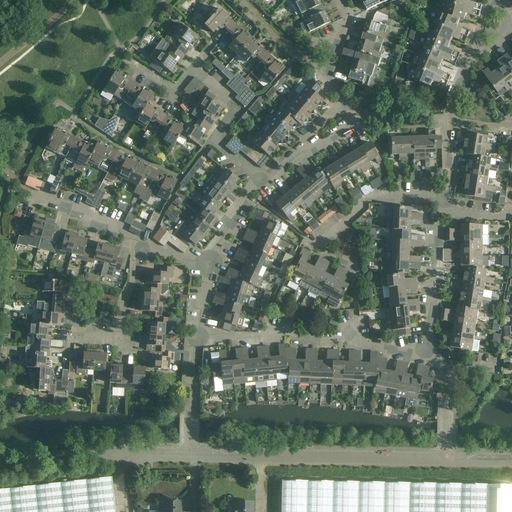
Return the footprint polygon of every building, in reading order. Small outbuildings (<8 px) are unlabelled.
[(293,4),(299,15),(300,14),(300,15),(321,5),(318,0),(293,0),(295,3),(293,4)] [(389,0),(360,0),(366,11),(390,0),(389,0)] [(404,2),(400,0),(391,5),(401,9),(404,2)] [(448,0),(448,3),(481,11),(482,5),(469,2),(469,0),(448,0)] [(481,11),(448,3),(446,11),(444,11),(443,14),(460,19),(465,20),(466,14),(479,17),(481,11)] [(330,22),(321,5),(300,15),(304,21),(302,22),(308,33),(330,22)] [(220,25),(228,32),(236,24),(219,9),(204,25),(213,33),(220,25)] [(443,14),(439,12),(437,15),(440,16),(436,24),(438,25),(468,37),(470,32),(457,26),(460,19),(443,14)] [(166,43),(167,42),(176,49),(185,56),(198,38),(180,25),(181,24),(177,21),(163,40),(166,43)] [(366,21),(360,40),(382,46),(384,40),(386,40),(390,28),(366,21)] [(252,38),(236,24),(228,32),(221,40),(237,55),(252,38)] [(465,43),(468,37),(438,25),(435,33),(431,31),(429,34),(450,43),(452,38),(465,43)] [(452,57),(458,59),(461,54),(448,48),(450,43),(429,34),(428,38),(425,45),(429,47),(452,57)] [(268,53),(252,38),(237,55),(245,63),(253,55),(260,62),(268,53)] [(360,40),(354,59),(378,66),(384,47),(382,46),(360,40)] [(172,74),(185,56),(176,49),(167,42),(166,43),(162,48),(164,49),(162,52),(161,51),(150,66),(159,73),(163,68),(172,74)] [(458,59),(452,57),(429,47),(426,55),(421,53),(420,56),(441,65),(443,60),(456,65),(458,59)] [(285,68),(268,53),(260,62),(261,62),(250,73),(258,80),(259,80),(261,77),(269,85),(285,68)] [(503,59),(511,71),(511,60),(508,55),(503,59)] [(131,62),(144,69),(147,63),(135,56),(131,62)] [(420,69),(449,82),(451,76),(439,70),(441,65),(420,56),(419,60),(423,62),(420,69)] [(211,63),(221,72),(225,68),(215,59),(211,63)] [(374,78),(378,66),(354,59),(350,71),(352,71),(350,79),(370,85),(372,77),(374,78)] [(511,88),(511,71),(503,59),(498,62),(502,68),(497,71),(510,89),(511,88)] [(420,69),(418,68),(414,76),(412,75),(411,79),(431,88),(434,82),(446,87),(449,82),(420,69)] [(510,89),(497,71),(493,75),(489,69),(483,73),(501,97),(510,89)] [(116,70),(104,90),(100,95),(109,101),(113,95),(114,96),(123,101),(135,82),(116,70)] [(234,92),(242,83),(244,80),(237,73),(226,85),(229,88),(234,92)] [(242,83),(234,92),(238,96),(246,87),(243,84),(249,78),(247,77),(244,80),(242,83)] [(299,95),(315,110),(318,107),(325,106),(327,104),(315,94),(320,88),(311,81),(306,87),(301,83),(294,91),(299,95)] [(154,94),(135,82),(123,101),(132,107),(141,113),(148,103),(148,104),(154,94)] [(478,83),(474,87),(479,93),(483,90),(478,83)] [(211,127),(217,118),(223,108),(213,102),(216,97),(208,90),(204,97),(204,96),(192,115),(198,119),(201,121),(211,127)] [(292,104),(312,121),(314,120),(313,112),(315,110),(299,95),(292,104)] [(151,119),(160,125),(166,115),(148,104),(148,103),(141,113),(135,122),(145,129),(151,119)] [(284,112),(301,126),(303,124),(311,123),(312,121),(292,104),(285,112),(284,112)] [(273,117),(290,131),(292,128),(300,128),(301,126),(284,112),(285,112),(280,108),(273,117)] [(173,146),(176,142),(180,134),(185,127),(166,115),(160,125),(169,131),(163,140),(173,146)] [(266,125),(287,143),(288,141),(288,134),(290,131),(273,117),(266,125)] [(187,139),(199,146),(211,127),(201,121),(198,119),(195,124),(194,121),(192,120),(189,120),(189,122),(188,121),(185,127),(180,134),(176,142),(183,146),(187,139)] [(102,132),(105,127),(99,123),(96,128),(102,132)] [(105,127),(104,129),(110,132),(113,126),(108,123),(105,127)] [(259,134),(276,148),(278,145),(285,145),(287,143),(266,125),(259,134)] [(56,153),(66,158),(76,138),(56,128),(53,134),(52,133),(51,133),(50,133),(49,134),(48,137),(48,138),(48,139),(50,140),(46,148),(56,153)] [(441,137),(435,137),(435,131),(428,131),(428,137),(424,137),(425,160),(425,165),(429,165),(428,153),(436,153),(435,149),(441,149),(441,137)] [(467,133),(465,144),(486,147),(486,150),(490,151),(491,145),(487,144),(488,137),(467,133)] [(259,134),(252,142),(255,145),(260,149),(265,154),(270,158),(272,160),(274,158),(273,150),(276,148),(259,134)] [(230,142),(241,151),(245,145),(234,136),(230,142)] [(413,138),(413,154),(420,154),(421,160),(425,160),(424,137),(413,138)] [(66,158),(75,162),(72,168),(83,173),(88,162),(95,147),(76,138),(66,158)] [(403,160),(402,138),(391,139),(391,155),(399,155),(399,161),(403,160)] [(407,154),(413,154),(413,138),(402,138),(403,160),(407,160),(407,154)] [(245,145),(241,151),(240,151),(246,155),(255,145),(252,142),(249,140),(245,145)] [(103,157),(113,162),(118,152),(98,142),(95,147),(88,162),(98,167),(103,157)] [(241,151),(230,142),(225,147),(236,156),(240,151),(241,151)] [(370,142),(360,148),(369,162),(374,159),(378,164),(381,161),(370,142)] [(485,157),(489,158),(490,151),(494,151),(495,146),(491,145),(490,151),(486,150),(486,147),(465,144),(463,154),(471,155),(485,157)] [(246,155),(251,160),(260,149),(255,145),(246,155)] [(146,148),(142,155),(146,157),(150,150),(146,148)] [(351,154),(363,173),(372,167),(369,162),(360,148),(351,154)] [(251,160),(256,164),(265,154),(260,149),(251,160)] [(216,153),(211,150),(206,156),(211,160),(216,153)] [(127,182),(137,161),(118,152),(113,162),(104,179),(111,182),(115,181),(117,177),(127,182)] [(261,169),(270,158),(265,154),(256,164),(261,169)] [(359,175),(363,173),(351,154),(342,160),(350,174),(356,170),(359,175)] [(494,172),(495,166),(491,166),(492,158),(489,158),(485,157),(471,155),(469,165),(490,169),(490,171),(494,172)] [(344,177),(350,174),(342,160),(332,165),(344,184),(348,182),(344,177)] [(137,161),(127,182),(137,186),(133,193),(140,196),(138,199),(143,201),(144,199),(146,193),(157,171),(137,161)] [(320,173),(332,186),(335,190),(344,184),(332,165),(321,173),(320,173)] [(489,179),(490,171),(490,169),(469,165),(467,175),(489,179)] [(214,176),(233,191),(236,187),(234,185),(238,180),(221,167),(214,176)] [(323,193),(309,176),(301,167),(296,171),(304,180),(301,183),(311,196),(315,200),(323,193)] [(320,173),(321,173),(317,169),(309,176),(323,193),(332,186),(320,173)] [(177,181),(157,171),(146,193),(144,199),(147,201),(150,195),(156,198),(157,196),(167,201),(177,181)] [(56,193),(64,178),(57,175),(50,190),(56,193)] [(225,198),(228,194),(230,195),(233,191),(214,176),(213,175),(206,184),(225,198)] [(491,192),(492,187),(487,186),(489,179),(467,175),(466,185),(487,189),(487,192),(491,192)] [(42,182),(28,177),(25,176),(23,183),(25,184),(24,185),(39,191),(42,182)] [(306,200),(311,196),(301,183),(292,190),(307,207),(310,204),(306,200)] [(221,203),(225,198),(206,184),(199,193),(205,197),(220,208),(223,204),(221,203)] [(84,196),(87,198),(90,192),(77,185),(74,191),(84,196)] [(485,199),(487,192),(487,189),(466,185),(464,196),(485,199)] [(304,210),(307,207),(292,190),(284,197),(295,209),(300,205),(304,210)] [(96,195),(91,206),(97,209),(105,194),(98,191),(96,195)] [(359,197),(356,191),(351,194),(355,200),(359,197)] [(91,206),(96,195),(90,192),(85,203),(91,206)] [(211,215),(214,211),(217,213),(220,208),(205,197),(198,206),(202,209),(203,209),(211,215)] [(289,214),(295,209),(284,197),(275,204),(290,221),(293,218),(289,214)] [(131,225),(138,210),(132,207),(124,222),(131,225)] [(387,219),(422,220),(422,214),(410,214),(410,208),(394,208),(388,207),(387,219)] [(203,209),(202,209),(196,218),(209,227),(209,228),(211,230),(214,225),(212,223),(216,218),(211,215),(203,209)] [(260,230),(276,237),(280,226),(266,220),(269,214),(257,209),(252,220),(263,226),(260,230)] [(152,231),(160,216),(154,212),(146,228),(152,231)] [(205,232),(209,228),(209,227),(196,218),(190,214),(184,222),(204,238),(207,234),(205,232)] [(38,249),(45,222),(34,219),(24,217),(22,225),(26,226),(23,238),(19,236),(17,244),(27,247),(27,246),(38,249)] [(313,231),(319,226),(312,218),(306,223),(313,231)] [(177,219),(172,225),(176,228),(181,222),(177,219)] [(422,220),(387,219),(387,230),(393,230),(394,230),(409,230),(410,226),(422,226),(422,220)] [(45,222),(38,249),(54,253),(58,241),(59,235),(54,233),(56,225),(45,222)] [(177,240),(188,248),(192,243),(195,245),(199,241),(201,242),(204,238),(184,222),(177,231),(181,235),(177,240)] [(446,230),(446,236),(483,236),(483,225),(461,225),(461,233),(458,233),(458,230),(446,230)] [(158,243),(167,232),(161,228),(153,239),(158,243)] [(276,237),(260,230),(258,234),(248,229),(245,235),(271,246),(276,237)] [(393,240),(421,242),(421,236),(409,235),(409,230),(394,230),(393,230),(393,240)] [(168,242),(173,246),(177,240),(181,235),(177,231),(176,231),(172,236),(168,242)] [(167,232),(158,243),(164,247),(168,242),(172,236),(167,232)] [(65,252),(72,254),(76,237),(65,234),(63,242),(58,241),(54,253),(64,256),(65,252)] [(251,249),(266,256),(271,246),(245,235),(242,240),(253,245),(251,249)] [(461,238),(461,246),(483,246),(483,236),(446,236),(446,241),(458,242),(458,238),(461,238)] [(77,259),(87,262),(90,250),(85,248),(87,240),(76,237),(72,254),(78,255),(77,259)] [(188,248),(177,240),(173,246),(184,254),(188,248)] [(421,242),(393,240),(386,240),(385,251),(392,251),(409,252),(409,247),(421,248),(421,242)] [(98,261),(104,263),(109,246),(98,243),(96,251),(90,250),(87,262),(97,265),(98,261)] [(120,249),(109,246),(104,263),(101,275),(112,278),(114,269),(120,271),(120,269),(124,270),(128,255),(119,250),(120,249)] [(461,253),(457,253),(457,259),(461,259),(461,256),(483,256),(483,246),(461,246),(461,253)] [(289,281),(298,286),(309,266),(305,264),(310,253),(305,250),(302,248),(296,259),(299,261),(297,264),(295,268),(292,275),(289,281)] [(442,258),(452,258),(453,248),(442,248),(442,258)] [(266,256),(251,249),(249,254),(238,249),(236,254),(262,266),(266,256)] [(409,252),(392,251),(392,262),(420,263),(420,257),(408,257),(409,252)] [(262,266),(236,254),(233,260),(244,265),(242,269),(257,276),(262,266)] [(483,270),(483,269),(483,256),(461,256),(461,259),(461,267),(466,267),(466,266),(483,270)] [(308,291),(311,285),(324,260),(319,257),(314,268),(309,266),(298,286),(308,291)] [(311,285),(321,290),(328,276),(324,274),(330,263),(324,260),(311,285)] [(391,276),(403,275),(403,274),(408,274),(408,269),(420,269),(420,263),(392,262),(385,262),(385,276),(391,276)] [(487,270),(483,269),(483,270),(466,266),(466,267),(464,277),(486,281),(485,283),(489,284),(490,278),(486,278),(487,270)] [(148,284),(151,284),(168,285),(168,278),(172,279),(173,268),(160,267),(160,273),(151,272),(151,275),(148,274),(148,284)] [(330,295),(344,270),(338,267),(333,278),(328,276),(321,290),(318,296),(328,300),(330,295)] [(229,280),(253,287),(258,289),(263,278),(257,276),(242,269),(240,273),(229,268),(225,278),(229,279),(229,280)] [(344,270),(330,295),(328,300),(338,305),(341,300),(348,286),(343,283),(349,273),(344,270)] [(391,276),(385,276),(380,277),(381,288),(388,287),(416,284),(415,278),(404,280),(403,275),(391,276)] [(225,278),(220,277),(218,283),(230,286),(229,291),(250,297),(253,287),(229,280),(229,279),(225,278)] [(484,291),(485,283),(486,281),(464,277),(463,287),(484,291)] [(53,293),(52,303),(64,304),(66,282),(43,280),(42,292),(53,293)] [(139,291),(138,300),(158,301),(159,295),(162,295),(167,291),(168,285),(151,284),(150,289),(142,289),(142,291),(139,291)] [(389,298),(405,296),(405,291),(417,290),(416,284),(388,287),(389,298)] [(483,298),(484,291),(463,287),(461,297),(483,301),(482,303),(486,304),(487,299),(483,298)] [(250,297),(229,291),(227,295),(216,292),(214,298),(241,306),(247,307),(250,297)] [(268,302),(270,294),(265,292),(262,301),(268,302)] [(405,296),(389,298),(390,309),(419,306),(418,300),(406,301),(405,296)] [(479,310),(479,311),(481,311),(482,303),(483,301),(461,297),(460,307),(479,310)] [(223,312),(238,316),(241,306),(214,298),(212,304),(224,307),(223,312)] [(148,318),(157,318),(161,318),(162,308),(158,308),(158,301),(138,300),(137,309),(140,309),(140,311),(149,312),(148,318)] [(62,327),(64,304),(52,303),(37,302),(36,314),(41,315),(40,319),(34,321),(34,324),(40,324),(40,325),(51,325),(51,326),(62,327)] [(419,306),(390,309),(384,310),(385,320),(408,318),(407,313),(419,311),(419,306)] [(460,307),(457,307),(456,314),(453,314),(454,311),(442,309),(441,315),(477,321),(479,311),(479,310),(460,307)] [(287,311),(283,318),(292,320),(295,315),(287,311)] [(238,316),(223,312),(218,328),(229,332),(231,326),(241,329),(244,318),(238,316)] [(455,320),(454,327),(475,331),(477,321),(441,315),(440,321),(452,322),(453,319),(455,320)] [(169,319),(161,318),(157,318),(156,324),(148,323),(147,334),(164,335),(165,329),(169,329),(169,319)] [(408,318),(385,320),(386,332),(397,330),(398,336),(410,335),(408,318)] [(50,347),(51,326),(51,325),(40,325),(40,324),(34,324),(29,324),(28,335),(39,336),(38,347),(50,347)] [(453,335),(449,334),(448,340),(452,340),(453,337),(474,341),(475,331),(454,327),(453,335)] [(154,352),(161,352),(174,353),(174,348),(168,342),(164,342),(164,335),(147,334),(144,334),(143,343),(146,343),(146,345),(155,346),(154,352)] [(473,357),(474,351),(478,352),(479,342),(474,341),(453,337),(452,340),(451,348),(461,349),(460,355),(473,357)] [(20,351),(20,343),(4,342),(3,350),(20,351)] [(285,348),(284,345),(278,345),(279,357),(274,358),(276,374),(287,373),(285,354),(285,348)] [(48,369),(50,347),(38,347),(28,346),(25,348),(25,354),(27,356),(26,368),(35,369),(35,368),(48,369)] [(277,380),(276,374),(274,358),(269,358),(268,346),(262,347),(266,381),(277,380)] [(253,360),(255,382),(266,381),(262,347),(256,348),(258,360),(253,360)] [(299,384),(300,361),(295,361),(296,349),(285,348),(285,354),(287,373),(288,373),(288,383),(299,384)] [(244,383),(241,349),(235,350),(236,362),(231,362),(234,385),(244,383)] [(255,382),(253,360),(248,361),(247,349),(241,349),(244,383),(255,382)] [(310,384),(311,350),(305,349),(305,361),(300,361),(299,384),(310,384)] [(87,371),(93,371),(95,351),(87,350),(86,353),(75,352),(74,363),(77,364),(76,374),(87,374),(87,371)] [(320,385),(322,362),(317,362),(317,350),(311,350),(310,384),(320,385)] [(331,385),(333,351),(327,350),(326,362),(322,362),(320,385),(331,385)] [(99,375),(110,376),(111,366),(111,363),(105,363),(106,354),(103,354),(103,351),(95,351),(93,371),(100,371),(99,375)] [(234,385),(231,362),(227,363),(225,351),(219,352),(220,363),(212,364),(213,379),(221,378),(222,380),(222,386),(234,385)] [(333,351),(331,385),(342,386),(343,363),(338,363),(339,351),(333,351)] [(353,386),(354,351),(348,351),(348,363),(343,363),(342,386),(353,386)] [(354,351),(353,386),(364,387),(365,364),(360,364),(360,352),(354,351)] [(173,361),(179,361),(180,356),(174,355),(174,353),(161,352),(161,358),(152,357),(152,369),(169,370),(169,363),(173,364),(173,361)] [(376,357),(376,352),(370,352),(369,364),(365,364),(364,387),(374,387),(376,362),(376,357)] [(385,395),(389,372),(385,371),(387,359),(376,357),(376,362),(374,387),(373,392),(385,395)] [(395,397),(402,362),(396,361),(394,373),(389,372),(385,395),(395,397)] [(406,399),(410,376),(406,375),(408,363),(402,362),(395,397),(406,399)] [(417,401),(424,367),(418,365),(415,377),(410,376),(406,399),(417,401)] [(111,366),(110,376),(109,383),(116,384),(116,387),(126,388),(127,376),(121,375),(122,367),(111,366)] [(127,376),(126,388),(137,389),(137,385),(143,385),(150,385),(151,373),(144,373),(145,368),(133,367),(133,376),(127,376)] [(424,367),(417,401),(428,403),(431,390),(432,383),(432,381),(427,379),(429,368),(424,367)] [(51,369),(48,369),(35,368),(35,369),(33,391),(46,392),(46,395),(53,395),(53,405),(66,406),(67,390),(67,384),(68,381),(51,380),(51,369)] [(437,391),(439,384),(434,383),(432,383),(431,390),(433,390),(437,391)] [(511,511),(511,487),(281,483),(280,511),(114,511),(111,478),(0,490),(0,511),(511,511)] [(180,511),(180,502),(164,501),(164,511),(180,511)] [(252,511),(253,503),(236,503),(235,511),(252,511)]
